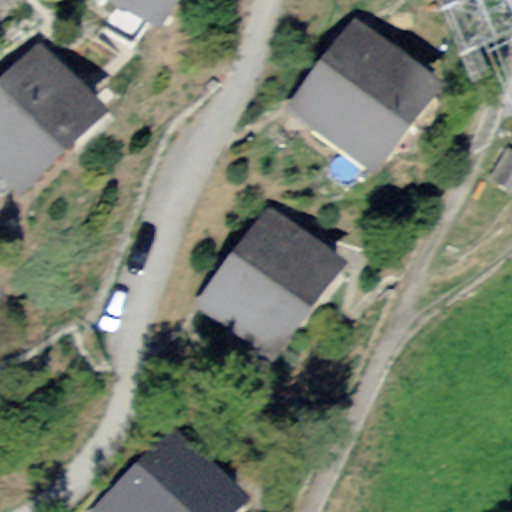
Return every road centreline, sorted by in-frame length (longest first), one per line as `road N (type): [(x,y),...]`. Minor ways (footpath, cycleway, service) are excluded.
road 1 (residential): [(31,511),(106,437),(139,295),(244,70),(266,0)]
road 2 (residential): [(511,56),(400,331),(300,511)]
road 3 (track): [(400,331),(511,249)]
